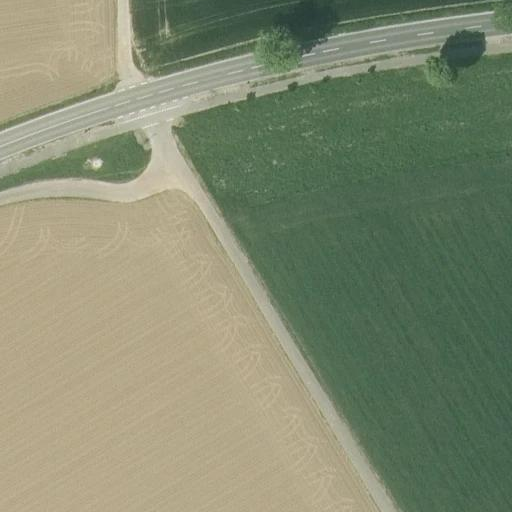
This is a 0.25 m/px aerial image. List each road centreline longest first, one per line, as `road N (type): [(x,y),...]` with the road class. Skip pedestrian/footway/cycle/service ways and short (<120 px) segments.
road 1 (track): [(385,511),(141,98),(125,58),(122,0)]
road 2 (tertiary): [(0,149),(271,63),(511,24)]
road 3 (track): [(182,172),(132,194),(43,185),(0,198)]
